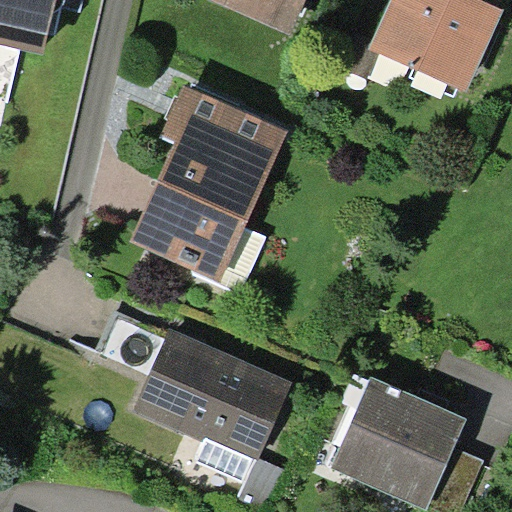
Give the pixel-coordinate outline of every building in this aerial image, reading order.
[(39,0),(0,0),(0,46),(28,53),(39,0)] [(304,0),(195,0),(192,7),(287,44),(304,0)] [(383,0),(358,52),(455,99),(503,0),(383,0)] [(283,139),(188,96),(120,246),(215,289),(283,139)] [(287,380),(165,331),(134,408),(255,457),(287,380)] [(416,511),(454,423),(358,382),(320,472),(415,511),(416,511)]
